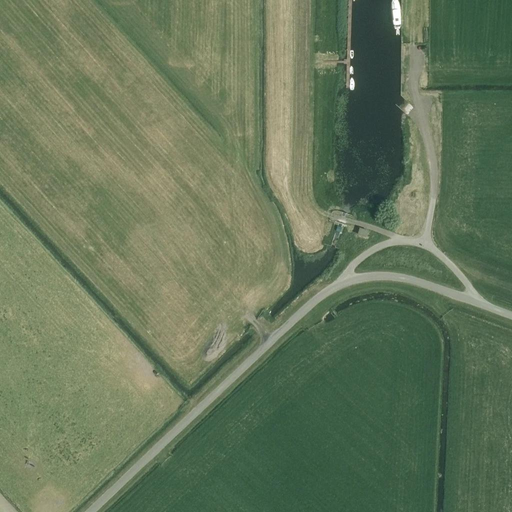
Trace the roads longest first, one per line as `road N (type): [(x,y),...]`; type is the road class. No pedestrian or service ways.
road 1 (unclassified): [(332,286),(89,511)]
road 2 (unclassified): [(478,303),(441,255),(413,241),(384,243),(332,286)]
road 3 (unclassified): [(478,303),(400,276),(332,286)]
